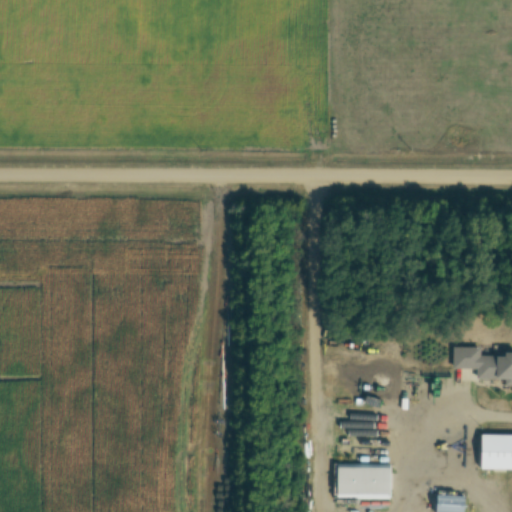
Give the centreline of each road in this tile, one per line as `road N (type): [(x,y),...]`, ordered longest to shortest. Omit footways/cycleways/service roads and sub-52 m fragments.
road 1 (residential): [(0,173),(511,174)]
road 2 (track): [(232,174),(218,231),(219,511)]
